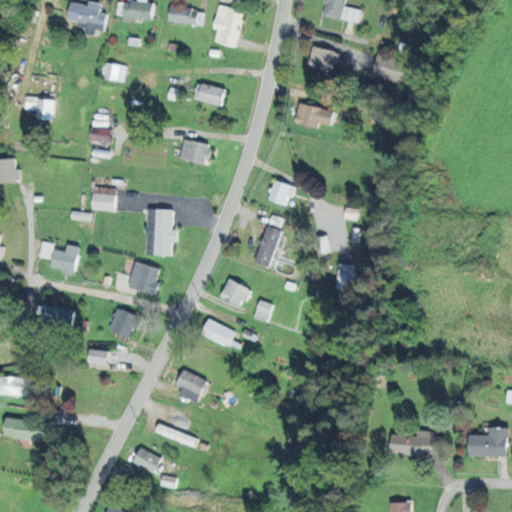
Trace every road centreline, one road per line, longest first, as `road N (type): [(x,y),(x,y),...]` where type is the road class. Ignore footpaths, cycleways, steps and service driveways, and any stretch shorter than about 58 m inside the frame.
road 1 (residential): [(77,511),(181,315),(283,0)]
road 2 (residential): [(73,298),(0,402)]
